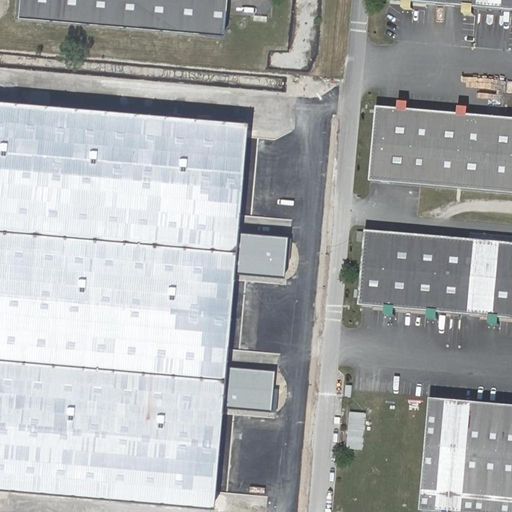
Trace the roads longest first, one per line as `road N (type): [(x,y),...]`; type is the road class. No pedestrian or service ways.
road 1 (unknown): [(328,431),(207,411),(12,398)]
road 2 (unknown): [(12,398),(36,115)]
